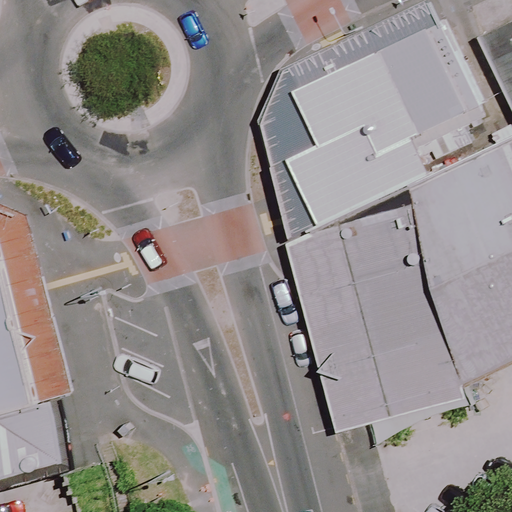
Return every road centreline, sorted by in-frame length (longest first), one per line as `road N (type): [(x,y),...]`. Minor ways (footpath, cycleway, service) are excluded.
road 1 (secondary): [(204,94),(288,446),(280,505)]
road 2 (secondary): [(280,505),(242,451),(164,252),(90,144)]
road 3 (secondary): [(204,94),(186,126),(165,142),(136,152),(90,144)]
